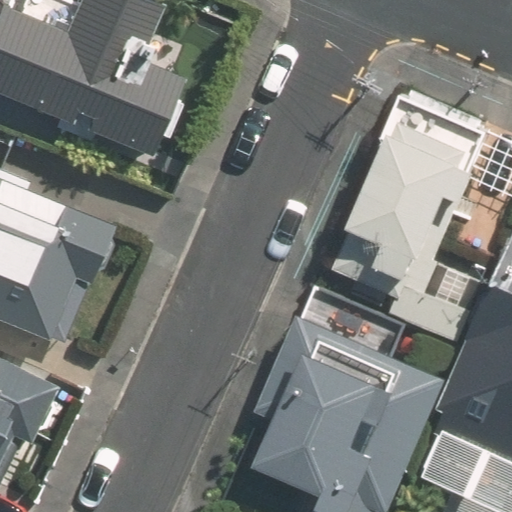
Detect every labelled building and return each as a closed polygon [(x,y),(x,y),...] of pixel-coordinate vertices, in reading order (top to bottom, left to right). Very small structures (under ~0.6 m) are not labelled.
[(0,0),(0,81),(155,146),(186,70),(145,53),(166,0),(0,0)] [(364,233),(347,272),(397,294),(391,307),(461,338),(472,310),(424,288),(439,256),(416,247),(441,190),(457,197),(486,130),(401,93),(344,225),(364,233)] [(0,166),(0,300),(66,328),(114,214),(0,166)] [(511,236),(437,411),(456,419),(447,440),(511,468),(511,236)] [(316,511),(381,511),(437,382),(297,322),(257,414),(278,423),(262,460),(327,488),(316,511)] [(0,455),(7,439),(35,450),(63,385),(0,358),(0,455)]
